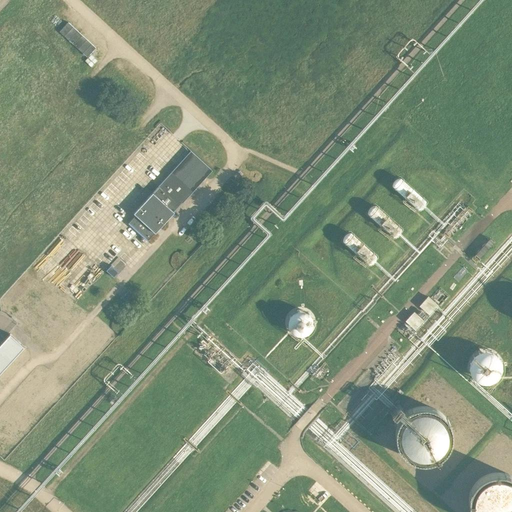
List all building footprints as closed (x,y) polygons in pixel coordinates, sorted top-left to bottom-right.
[(68,20),(59,30),(88,55),(96,46),(68,20)] [(130,223),(145,237),(152,230),(155,233),(212,170),(190,150),(134,213),(137,216),(130,223)] [(376,218),(384,209),(374,201),(366,209),(376,218)] [(353,240),(354,231),(346,230),(345,239),(353,240)] [(483,245),(487,248),(494,240),(490,237),(483,245)] [(420,303),(428,311),(437,302),(428,294),(420,303)] [(292,331),(295,333),(298,334),(301,335),(305,334),(308,333),(310,331),(312,328),(314,325),(314,322),(314,319),(312,316),(310,313),(308,311),(305,310),(301,309),(298,310),(295,311),(292,313),(290,316),(289,319),(289,322),(289,325),(290,328),(292,331)] [(415,328),(424,318),(414,309),(405,319),(415,328)] [(10,333),(0,344),(0,373),(25,347),(10,333)] [(346,414),(398,357),(389,349),(337,406),(346,414)] [(478,381),(482,383),(486,383),(490,383),(494,381),(498,378),(501,375),(502,371),(503,367),(503,362),(501,358),(499,355),(496,352),(492,350),(488,349),(483,349),(479,350),(475,352),(472,355),(470,359),(469,363),(468,367),(469,371),(471,375),(474,379),(478,381)] [(407,459),(414,462),(422,464),(430,463),(437,460),(444,455),(449,449),(452,442),(453,434),(452,427),(449,419),(445,413),(439,408),(431,405),(424,404),(416,404),(409,407),(402,412),(397,418),(394,425),(393,433),(394,441),(396,448),(401,454),(407,459)] [(511,511),(511,475),(510,474),(503,472),(495,472),(487,474),(480,478),(474,483),(470,490),(468,497),(468,505),(469,511),(511,511)]
